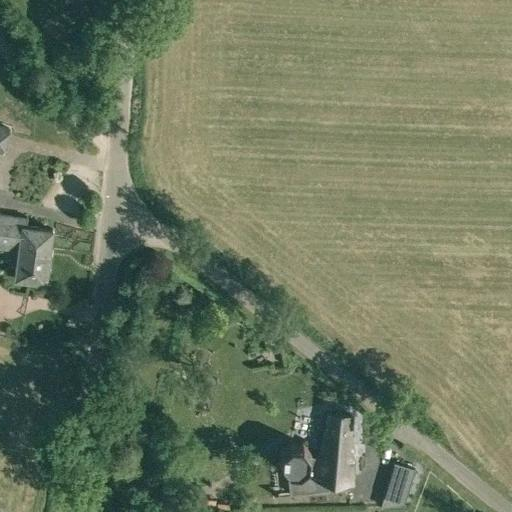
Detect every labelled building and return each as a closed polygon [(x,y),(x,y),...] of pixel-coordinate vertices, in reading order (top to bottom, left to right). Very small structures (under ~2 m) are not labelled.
[(0,148),(2,150),(10,127),(0,123),(0,148)] [(18,244),(50,248),(52,228),(25,224),(26,216),(0,212),(0,246),(18,248),(18,244)] [(14,278),(45,282),(50,248),(18,244),(18,248),(14,278)] [(287,473),(289,492),(353,485),(353,454),(346,453),(349,426),(352,424),(352,414),(327,412),(318,454),(314,454),(304,442),(290,440),(279,449),(278,462),(287,473)] [(394,461),(381,505),(405,504),(415,467),(394,461)] [(181,511),(184,511),(214,511),(216,499),(184,494),(181,511)]
